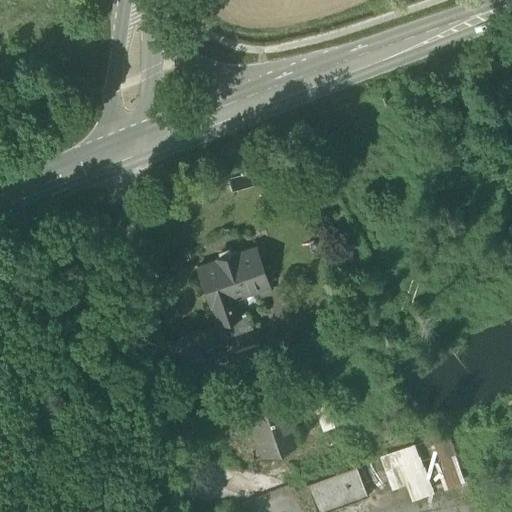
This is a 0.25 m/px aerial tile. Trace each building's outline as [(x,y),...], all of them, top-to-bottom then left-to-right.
[(253,171),(227,178),(230,189),(256,182),(253,171)] [(197,267),(216,323),(223,320),(233,317),(233,316),(229,303),(234,301),(233,297),(268,285),(255,246),(236,253),(235,251),(216,258),(216,260),(197,267)] [(223,320),(228,334),(250,326),(245,311),(233,316),(233,317),(223,320)] [(240,370),(244,381),(268,372),(264,360),(258,343),(234,352),(240,370)] [(247,410),(263,455),(296,443),(280,398),(247,410)] [(441,486),(466,479),(452,430),(395,447),(411,498),(442,489),(441,486)] [(316,511),(324,511),(368,496),(356,465),(305,483),(316,511)]
